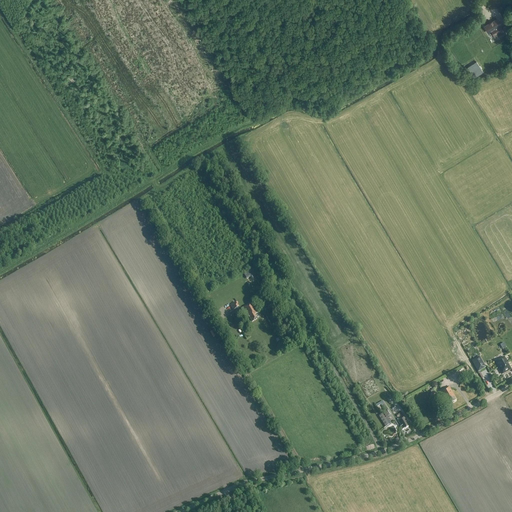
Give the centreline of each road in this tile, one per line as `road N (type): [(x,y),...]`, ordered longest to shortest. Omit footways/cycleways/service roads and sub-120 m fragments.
road 1 (unclassified): [(180,511),(271,477),(383,452),(511,385)]
road 2 (track): [(299,471),(210,316),(226,307)]
